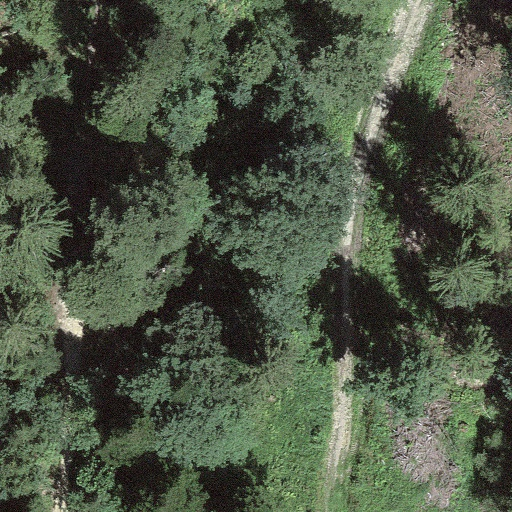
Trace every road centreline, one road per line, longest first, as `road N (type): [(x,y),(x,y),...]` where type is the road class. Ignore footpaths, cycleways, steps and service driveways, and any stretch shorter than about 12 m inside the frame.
road 1 (track): [(427,0),(366,213),(349,511)]
road 2 (track): [(190,511),(147,390),(76,270)]
